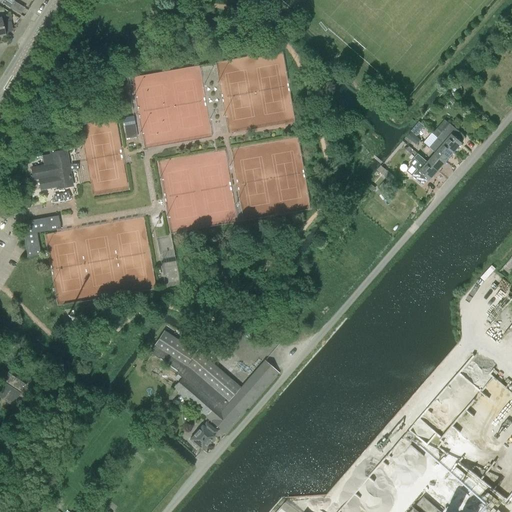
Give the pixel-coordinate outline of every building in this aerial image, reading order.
[(9,8),(10,7),(12,4),(4,0),(3,0),(1,3),(9,8)] [(12,4),(10,7),(9,8),(20,15),(24,8),(14,2),(12,5),(12,4)] [(10,16),(0,17),(0,36),(6,35),(3,22),(11,20),(10,16)] [(137,136),(134,117),(122,119),(126,138),(137,136)] [(424,127),(419,122),(411,131),(416,136),(424,127)] [(444,144),(454,152),(462,143),(461,142),(465,137),(450,124),(442,133),(437,138),(444,144)] [(446,162),(454,152),(444,144),(437,138),(429,148),(434,152),(436,153),(446,162)] [(44,167),(32,169),(34,178),(39,177),(41,189),(57,186),(57,189),(71,186),(65,151),(51,153),(51,154),(46,155),(42,156),(44,167)] [(428,162),(438,171),(446,162),(436,153),(428,162)] [(418,154),(414,158),(418,162),(416,164),(416,168),(418,169),(412,176),(423,186),(429,180),(430,181),(438,171),(428,162),(418,154)] [(37,233),(61,229),(59,216),(22,222),(28,257),(41,255),(37,233)] [(290,309),(297,302),(291,297),(285,304),(290,309)] [(248,333),(257,341),(261,337),(252,329),(248,333)] [(164,331),(150,352),(152,354),(176,371),(175,372),(178,374),(174,379),(178,382),(172,389),(173,391),(175,389),(178,392),(176,393),(179,396),(180,394),(226,434),(279,373),(265,361),(241,388),(197,351),(196,352),(164,331)] [(0,367),(0,397),(12,406),(9,410),(17,415),(26,403),(30,406),(38,393),(40,391),(57,402),(65,389),(37,369),(26,385),(0,367)] [(215,436),(214,435),(217,431),(206,421),(203,425),(202,425),(190,439),(202,450),(215,436)] [(440,511),(423,497),(410,511),(440,511)]
